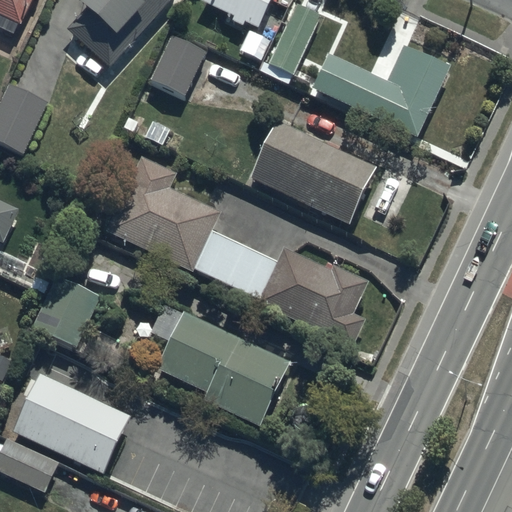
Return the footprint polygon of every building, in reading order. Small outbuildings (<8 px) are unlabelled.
[(24,27),(36,0),(0,0),(0,28),(17,36),(22,26),(24,27)] [(113,70),(174,0),(89,0),(85,5),(90,9),(70,33),(113,70)] [(204,0),(203,3),(236,19),(234,23),(245,28),(248,23),(261,29),(274,0),(204,0)] [(296,78),(322,17),(297,6),(271,66),(264,63),(260,73),(290,86),(294,77),(296,78)] [(191,47),(192,45),(172,36),(151,83),(188,99),(208,54),(191,47)] [(421,140),(452,70),(406,49),(389,83),(331,57),(316,92),(376,118),(374,122),(387,128),(388,125),(421,140)] [(50,103),(11,85),(0,109),(0,145),(25,157),(50,103)] [(281,123),(253,179),(353,228),(379,171),(281,123)] [(179,175),(144,158),(108,233),(194,275),(196,271),(261,302),(260,305),(355,350),(369,322),(356,316),(371,284),(335,267),(333,271),(286,248),(279,264),(215,233),(224,214),(173,189),(179,175)] [(0,243),(5,246),(21,212),(0,202),(0,243)] [(79,350),(101,298),(59,277),(35,329),(79,350)] [(293,365),(185,314),(159,371),(210,395),(207,402),(263,429),(293,365)] [(43,377),(16,434),(106,477),(133,419),(43,377)] [(60,466),(7,442),(0,458),(0,473),(47,495),(60,466)]
